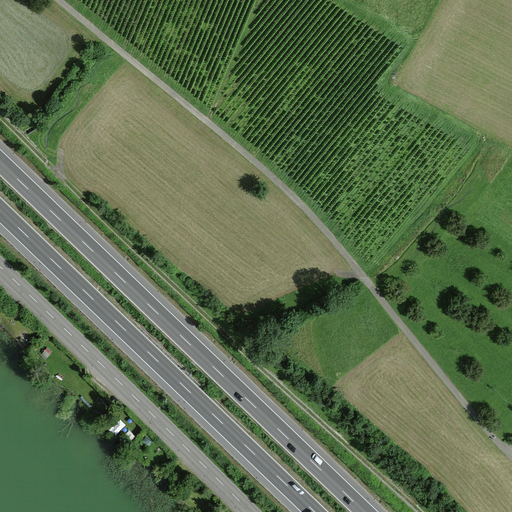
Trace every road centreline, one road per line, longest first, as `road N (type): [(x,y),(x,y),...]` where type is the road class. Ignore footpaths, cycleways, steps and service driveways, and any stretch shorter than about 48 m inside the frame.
road 1 (track): [(0,121),(418,511)]
road 2 (motorway): [(360,511),(0,165)]
road 3 (motorway): [(0,217),(305,511)]
road 4 (secondary): [(250,511),(0,266)]
